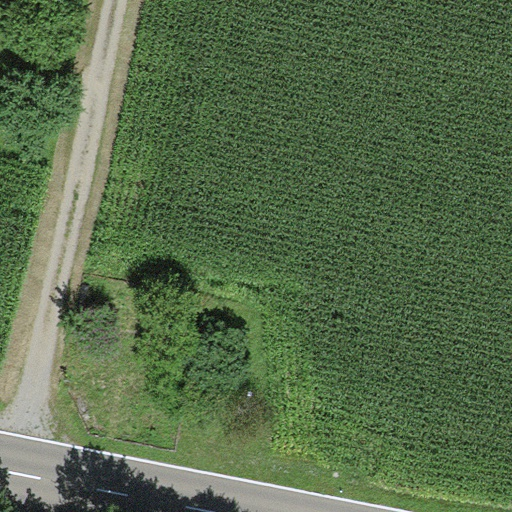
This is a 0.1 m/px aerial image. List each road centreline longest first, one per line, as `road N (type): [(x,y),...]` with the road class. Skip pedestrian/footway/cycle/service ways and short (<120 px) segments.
road 1 (track): [(120,0),(11,511)]
road 2 (primary): [(192,511),(0,474)]
